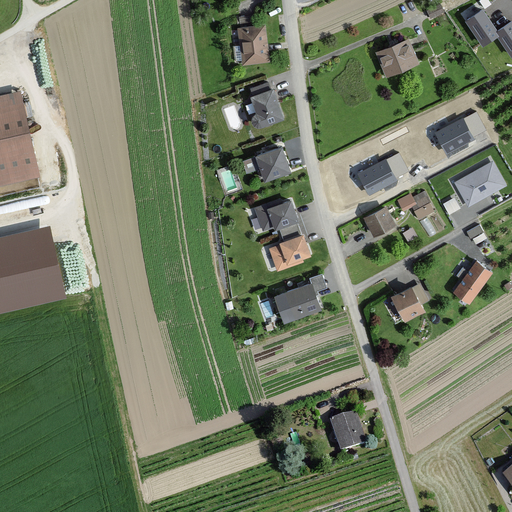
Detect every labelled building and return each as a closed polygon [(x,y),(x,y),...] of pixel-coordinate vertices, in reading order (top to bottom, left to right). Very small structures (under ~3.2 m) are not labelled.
[(497,33),(482,11),(466,22),(483,47),(497,37),(511,57),(511,22),(511,23),(497,33)] [(269,64),(265,25),(237,28),(241,67),(269,64)] [(385,77),(419,63),(409,39),(375,52),(385,77)] [(274,89),(270,90),(268,83),(250,89),(252,96),(250,97),(256,113),(253,115),(252,117),(251,119),(251,122),(252,125),(255,126),(257,127),(260,127),(261,127),(284,119),(274,89)] [(0,185),(38,177),(19,93),(0,97),(0,185)] [(474,139),(463,119),(436,133),(447,154),(474,139)] [(283,147),(255,156),(263,181),(291,172),(283,147)] [(396,180),(386,160),(359,174),(370,195),(396,180)] [(467,208),(506,188),(492,162),(453,183),(467,208)] [(407,195),(394,202),(400,213),(410,207),(417,220),(432,212),(422,193),(409,199),(407,195)] [(449,209),(461,205),(457,194),(445,198),(449,209)] [(262,231),(274,226),(275,229),(278,228),(296,222),(299,221),(291,199),(280,203),(278,199),(254,208),(262,231)] [(363,217),(372,237),(395,226),(386,207),(363,217)] [(0,307),(67,294),(53,222),(0,232),(0,307)] [(296,222),(278,228),(283,241),(301,235),(296,222)] [(416,238),(410,228),(400,234),(406,244),(416,238)] [(301,259),(312,255),(304,234),(301,235),(283,241),(280,242),(281,244),(268,249),(276,272),(303,263),(301,259)] [(471,303),(493,272),(476,260),(453,290),(471,303)] [(317,292),(327,289),(321,273),(308,278),(310,282),(285,292),(296,319),(323,309),(317,292)] [(406,322),(427,311),(412,284),(391,295),(406,322)] [(330,423),(340,455),(368,446),(357,414),(330,423)]
